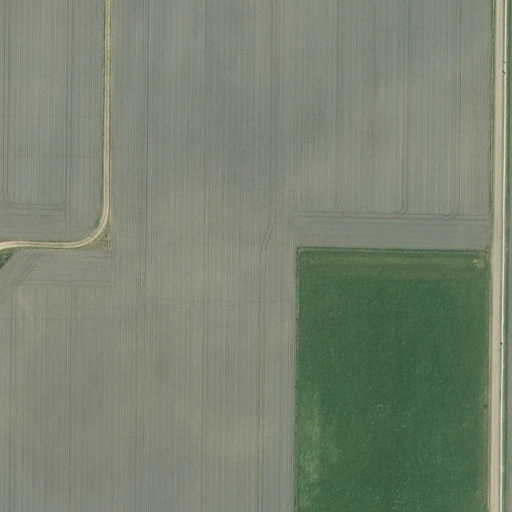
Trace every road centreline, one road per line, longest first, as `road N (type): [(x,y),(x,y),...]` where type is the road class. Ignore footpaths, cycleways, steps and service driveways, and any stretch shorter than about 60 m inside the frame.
road 1 (track): [(493,511),(498,0)]
road 2 (track): [(0,247),(71,246),(101,226),(108,0)]
